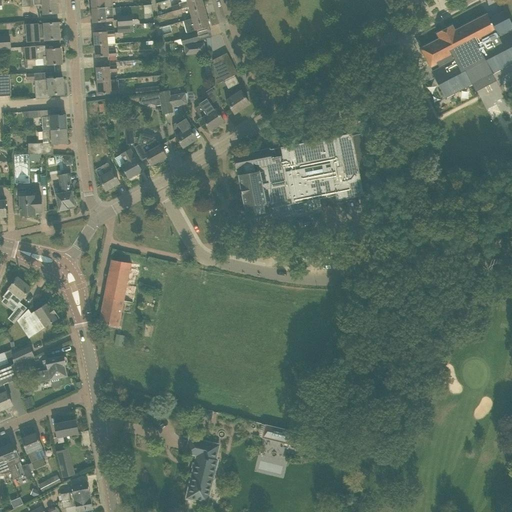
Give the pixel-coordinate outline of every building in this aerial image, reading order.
[(58,13),(57,0),(21,0),(22,7),(34,6),(43,5),(44,14),(58,13)] [(91,0),(92,9),(113,8),(112,0),(91,0)] [(203,3),(202,0),(186,0),(186,1),(178,3),(179,4),(171,7),(172,11),(181,9),(189,7),(203,3)] [(206,15),(203,3),(189,7),(192,19),(206,15)] [(92,9),(93,23),(114,21),(113,8),(92,9)] [(421,49),(420,50),(421,50),(423,52),(422,53),(423,53),(431,68),(438,64),(443,73),(434,77),(445,98),(474,83),(470,76),(484,68),(488,76),(493,73),(511,63),(511,24),(505,10),(505,11),(489,19),(487,14),(486,15),(475,21),(467,24),(457,30),(455,31),(452,26),(447,29),(442,31),(437,34),(440,39),(427,45),(421,49)] [(206,15),(192,19),(184,21),(187,33),(210,26),(206,15)] [(118,26),(133,25),(133,17),(118,18),(118,26)] [(45,41),(60,39),(59,23),(44,24),(38,25),(37,24),(26,25),(27,42),(39,41),(39,38),(45,38),(45,41)] [(94,33),(95,45),(108,44),(108,37),(115,36),(115,31),(94,33)] [(183,45),(199,41),(197,33),(180,38),(183,45)] [(0,49),(11,48),(10,36),(0,36),(0,49)] [(95,45),(95,57),(116,56),(116,50),(109,51),(108,44),(95,45)] [(47,65),(62,64),(61,48),(56,49),(56,45),(24,47),(25,61),(43,59),(44,65),(47,65)] [(120,52),(120,60),(131,60),(131,51),(120,52)] [(227,53),(213,60),(216,85),(238,74),(237,73),(227,54),(227,53)] [(96,67),(97,81),(111,80),(110,72),(118,71),(117,65),(96,67)] [(35,80),(39,80),(40,98),(36,98),(36,99),(50,98),(50,95),(64,94),(63,78),(46,79),(45,73),(54,72),(54,73),(55,73),(55,72),(26,74),(27,80),(35,80)] [(0,75),(0,96),(11,96),(10,75),(0,75)] [(235,76),(226,81),(224,82),(228,89),(239,83),(235,76)] [(119,93),(119,88),(118,79),(111,80),(97,81),(98,95),(119,93)] [(206,124),(210,130),(224,121),(216,110),(221,106),(216,96),(215,85),(204,93),(208,99),(199,104),(200,105),(195,109),(201,117),(197,120),(201,127),(206,124)] [(158,86),(135,89),(136,95),(159,92),(158,86)] [(322,93),(319,89),(309,95),(312,100),(322,93)] [(160,93),(164,113),(173,112),(169,91),(160,93)] [(227,102),(235,114),(249,104),(241,91),(227,102)] [(178,94),(180,106),(187,104),(185,93),(178,94)] [(150,104),(152,96),(143,98),(141,104),(149,106),(150,104)] [(106,99),(107,107),(115,106),(114,98),(106,99)] [(51,130),(67,128),(66,114),(48,115),(48,110),(29,111),(29,118),(42,117),(42,129),(43,129),(43,130),(51,130)] [(470,112),(456,119),(467,141),(481,133),(470,112)] [(183,147),(197,139),(190,128),(194,125),(188,115),(174,124),(174,131),(176,135),(176,136),(183,147)] [(68,143),(67,128),(51,130),(43,130),(42,130),(43,139),(48,139),(48,142),(39,142),(39,143),(28,143),(28,154),(40,154),(40,149),(51,150),(51,144),(68,143)] [(127,144),(134,143),(133,130),(126,130),(127,144)] [(364,195),(359,171),(368,170),(368,171),(369,171),(362,133),(361,133),(361,134),(352,136),(352,133),(281,147),(282,156),(272,158),(270,148),(233,156),(236,171),(238,171),(246,212),(244,212),(247,227),(272,222),(271,216),(273,215),(276,215),(277,218),(281,221),(322,213),(321,212),(318,213),(315,199),(335,195),(336,201),(364,195)] [(135,147),(140,157),(146,154),(152,165),(159,161),(160,163),(166,159),(165,158),(166,157),(160,146),(159,146),(155,139),(142,146),(140,144),(135,147)] [(122,166),(128,178),(142,170),(130,149),(122,154),(127,164),(122,166)] [(108,163),(102,166),(106,174),(99,178),(106,190),(119,183),(108,163)] [(75,205),(68,173),(59,175),(62,193),(56,194),(60,211),(68,209),(68,207),(75,205)] [(15,179),(16,189),(25,189),(25,179),(15,179)] [(42,196),(21,197),(20,197),(21,216),(35,215),(35,212),(42,212),(42,202),(42,196)] [(112,260),(99,323),(119,327),(124,301),(133,303),(136,287),(134,287),(138,264),(112,260)] [(29,287),(16,276),(7,288),(8,289),(2,297),(9,302),(11,299),(16,303),(29,287)] [(35,312),(25,318),(26,319),(21,322),(26,330),(31,327),(32,327),(33,326),(37,332),(59,318),(48,302),(35,311),(35,312)] [(13,312),(19,317),(20,317),(27,308),(20,303),(13,312)] [(14,361),(15,367),(35,358),(29,345),(12,353),(14,361)] [(0,366),(14,361),(12,353),(11,349),(0,353),(0,366)] [(64,357),(64,356),(46,359),(48,367),(44,367),(45,370),(37,372),(39,382),(50,379),(52,386),(53,388),(55,388),(57,388),(59,386),(60,384),(58,378),(67,376),(65,365),(66,364),(65,363),(66,363),(68,361),(67,358),(65,357),(64,357)] [(17,379),(15,367),(14,361),(0,366),(0,410),(13,405),(7,392),(4,384),(17,379)] [(322,409),(310,404),(308,408),(320,414),(322,409)] [(211,421),(213,412),(213,411),(203,409),(201,418),(211,421)] [(63,436),(78,433),(76,421),(55,425),(59,443),(65,442),(63,436)] [(297,432),(288,430),(265,424),(262,438),(294,446),(297,432)] [(42,447),(36,433),(22,439),(28,454),(28,453),(32,463),(35,470),(46,465),(43,458),(46,456),(42,447)] [(218,444),(190,437),(186,453),(196,456),(186,498),(207,504),(218,459),(214,458),(218,444)] [(20,477),(19,473),(15,464),(21,462),(18,456),(19,456),(13,443),(1,449),(10,472),(13,480),(20,477)] [(0,473),(7,473),(10,472),(1,449),(0,448),(0,473)] [(64,477),(75,474),(69,453),(59,456),(64,477)] [(27,479),(33,477),(27,463),(21,466),(27,479)] [(38,485),(43,493),(62,483),(57,475),(38,485)] [(62,501),(90,496),(88,483),(81,485),(81,483),(72,485),(73,491),(61,494),(62,501)] [(90,496),(62,501),(64,508),(76,505),(77,511),(86,510),(86,509),(93,508),(90,496)] [(11,501),(14,508),(23,504),(20,497),(11,501)]
